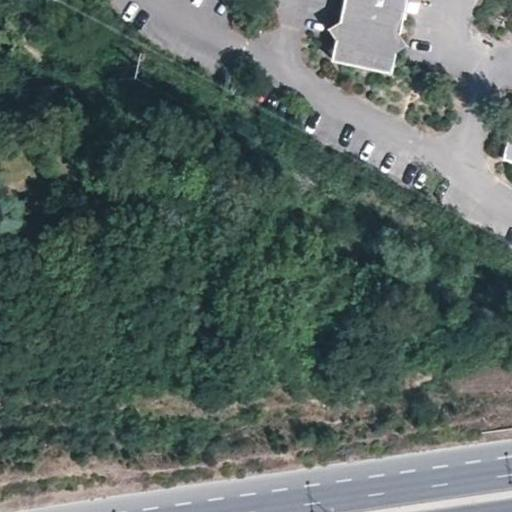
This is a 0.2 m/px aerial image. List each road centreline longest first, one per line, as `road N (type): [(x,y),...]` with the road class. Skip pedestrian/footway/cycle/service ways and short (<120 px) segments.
road 1 (primary): [(511,450),(97,511)]
road 2 (primary): [(511,474),(238,511)]
